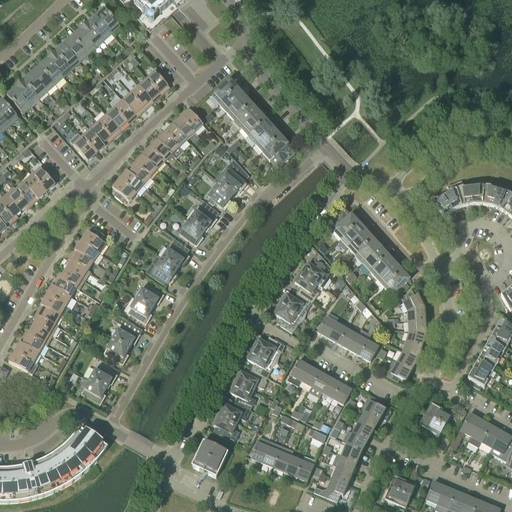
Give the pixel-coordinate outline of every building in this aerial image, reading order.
[(187,0),(118,0),(150,34),(152,32),(174,13),(187,0)] [(104,11),(95,18),(108,32),(111,36),(116,32),(120,29),(104,11)] [(95,18),(88,25),(87,26),(103,43),(111,36),(95,18)] [(87,26),(88,25),(87,25),(78,33),(79,33),(95,51),(103,43),(87,26)] [(79,33),(71,40),(87,58),(95,51),(79,33)] [(87,58),(71,40),(63,47),(79,65),(87,58)] [(63,47),(55,54),(55,55),(71,73),(79,65),(63,47)] [(115,55),(121,62),(128,56),(122,49),(115,55)] [(55,55),(55,54),(46,62),(47,62),(63,80),(71,73),(55,55)] [(47,62),(46,62),(39,69),(55,87),(63,80),(47,62)] [(55,87),(39,69),(31,76),(47,94),(55,87)] [(154,74),(146,81),(161,98),(168,91),(169,90),(166,87),(160,79),(158,78),(161,75),(158,71),(155,74),(154,74)] [(23,83),(22,83),(39,102),(47,94),(31,76),(23,83)] [(161,98),(146,81),(138,89),(153,105),(161,98)] [(219,106),(237,90),(229,82),(211,98),(219,106)] [(39,102),(22,83),(14,91),(15,91),(31,109),(39,102)] [(138,89),(130,96),(145,112),(153,105),(138,89)] [(100,90),(97,92),(103,98),(106,95),(100,90)] [(244,98),(237,90),(219,106),(226,114),(244,98)] [(15,91),(14,91),(6,98),(22,116),(31,109),(15,91)] [(130,96),(122,103),(137,120),(145,112),(130,96)] [(122,103),(117,98),(109,105),(114,110),(128,127),(137,120),(122,103)] [(251,106),(244,98),(226,114),(233,122),(251,106)] [(2,102),(0,104),(0,117),(10,128),(18,120),(2,102)] [(251,106),(233,122),(240,130),(258,114),(251,106)] [(114,110),(106,118),(120,134),(128,127),(114,110)] [(188,111),(179,119),(194,135),(203,128),(188,111)] [(258,114),(240,130),(248,138),(265,122),(258,114)] [(0,133),(2,135),(10,128),(0,117),(0,133)] [(120,134),(106,118),(97,125),(112,141),(120,134)] [(206,118),(201,122),(206,126),(210,122),(206,118)] [(194,135),(179,119),(171,126),(186,142),(194,135)] [(273,130),(265,122),(248,138),(255,146),(273,130)] [(97,125),(89,132),(104,149),(112,141),(97,125)] [(186,142),(171,126),(163,133),(179,149),(186,142)] [(280,138),(273,130),(255,146),(262,154),(280,138)] [(104,149),(89,132),(81,140),(96,156),(104,149)] [(163,133),(156,141),(171,157),(176,161),(183,154),(179,150),(179,149),(163,133)] [(96,156),(81,140),(78,136),(69,144),(88,164),(96,156)] [(288,147),(280,138),(262,154),(270,163),(270,162),(277,170),(294,155),(287,147),(288,147)] [(156,141),(148,149),(164,164),(171,157),(156,141)] [(214,153),(221,159),(225,154),(219,148),(214,153)] [(25,159),(32,153),(28,149),(22,155),(25,159)] [(164,164),(148,149),(141,157),(157,172),(164,164)] [(157,172),(141,157),(133,165),(150,180),(157,172)] [(238,162),(241,165),(247,160),(244,157),(238,162)] [(230,172),(218,185),(233,197),(237,193),(240,189),(241,190),(242,191),(245,188),(247,186),(241,182),(247,177),(234,162),(226,169),(230,172)] [(250,175),(256,169),(251,164),(245,170),(250,175)] [(126,173),(143,188),(147,191),(154,183),(150,180),(133,165),(126,173)] [(43,167),(31,178),(46,194),(55,187),(46,177),(49,174),(43,167)] [(143,188),(126,173),(119,181),(136,196),(143,188)] [(31,178),(23,185),(38,201),(46,194),(31,178)] [(136,196),(119,181),(112,190),(116,194),(114,197),(114,198),(121,204),(123,204),(125,201),(129,204),(136,196)] [(189,190),(193,185),(188,181),(184,185),(189,190)] [(482,207),(484,183),(476,182),(477,183),(476,187),(469,188),(471,207),(482,207)] [(484,183),(482,207),(492,209),(498,190),(491,188),(491,184),(492,184),(492,183),(484,183)] [(471,207),(469,188),(462,188),(461,184),(454,186),(462,209),(471,207)] [(23,185),(16,192),(15,192),(28,206),(32,203),(34,205),(38,201),(23,185)] [(233,197),(218,185),(207,198),(209,200),(215,205),(224,212),(229,208),(226,206),(233,197)] [(462,209),(454,186),(446,189),(447,189),(448,193),(442,197),(452,214),(462,209)] [(504,193),(498,190),(492,209),(501,213),(511,193),(511,191),(506,188),(506,189),(507,189),(504,193)] [(14,189),(5,197),(20,214),(28,206),(15,192),(16,192),(14,189)] [(511,193),(501,213),(509,219),(511,216),(511,193)] [(452,214),(442,197),(436,200),(433,197),(434,197),(433,196),(425,204),(426,204),(433,212),(434,211),(433,211),(434,210),(444,220),(452,214)] [(20,214),(5,197),(0,201),(0,207),(12,221),(20,214)] [(209,200),(207,203),(213,208),(215,205),(209,200)] [(0,223),(6,230),(11,226),(9,224),(12,221),(0,207),(0,223)] [(199,209),(189,222),(204,234),(211,225),(213,227),(217,222),(199,209)] [(333,233),(350,218),(343,210),(326,225),(333,233)] [(351,217),(350,218),(333,233),(341,242),(358,226),(351,217)] [(204,234),(189,222),(178,236),(196,249),(200,244),(198,242),(204,234)] [(358,226),(341,242),(348,250),(366,234),(358,226)] [(94,231),(90,236),(87,234),(81,243),(99,256),(105,247),(104,246),(107,241),(94,231)] [(366,234),(348,250),(355,258),(373,242),(366,234)] [(373,242),(355,258),(362,266),(380,250),(373,242)] [(99,256),(81,243),(74,252),(93,264),(99,256)] [(161,261),(177,272),(183,263),(186,264),(189,259),(171,247),(161,261)] [(329,252),(324,247),(319,251),(324,257),(329,252)] [(387,258),(380,250),(362,266),(369,274),(387,258)] [(93,264),(74,252),(71,257),(74,259),(71,262),(87,273),(93,264)] [(177,272),(161,261),(157,258),(145,275),(164,287),(166,285),(170,288),(174,282),(171,280),(177,272)] [(394,266),(387,258),(369,274),(377,282),(394,266)] [(71,262),(65,271),(84,283),(90,274),(87,273),(71,262)] [(333,275),(315,262),(311,267),(308,265),(307,267),(305,266),(300,274),(317,286),(323,290),(333,275)] [(394,266),(377,282),(384,290),(402,274),(394,266)] [(65,271),(59,281),(76,291),(78,293),(84,283),(65,271)] [(317,286),(300,274),(294,281),(296,282),(294,284),(301,289),(297,294),(312,305),(319,295),(314,292),(317,286)] [(409,282),(402,274),(384,290),(391,298),(409,282)] [(349,285),(355,280),(351,275),(345,281),(349,285)] [(54,283),(51,288),(70,300),(76,291),(59,281),(57,285),(54,283)] [(145,286),(136,301),(152,311),(158,302),(160,303),(164,298),(145,286)] [(51,288),(46,298),(65,309),(70,300),(51,288)] [(417,297),(415,298),(411,292),(401,301),(407,314),(424,310),(417,297)] [(511,294),(509,292),(500,298),(507,310),(505,310),(510,319),(509,320),(510,320),(511,318),(511,294)] [(312,305),(297,294),(293,300),(286,296),(285,298),(283,297),(278,305),(304,321),(306,315),(312,305)] [(46,298),(41,307),(48,311),(60,318),(64,320),(69,311),(65,309),(46,298)] [(152,311),(136,301),(127,316),(146,327),(149,321),(147,320),(152,311)] [(304,321),(278,305),(273,313),(275,314),(273,316),(280,320),(277,326),(292,336),(298,326),(299,326),(304,322),(304,321)] [(60,318),(41,307),(37,313),(40,314),(38,318),(54,328),(55,327),(60,318)] [(425,323),(424,310),(407,314),(408,324),(425,323)] [(368,311),(363,316),(366,319),(371,315),(368,311)] [(121,327),(112,341),(129,351),(134,341),(137,343),(140,337),(131,333),(134,328),(117,317),(114,323),(121,327)] [(38,318),(32,328),(52,338),(57,329),(55,327),(54,328),(38,318)] [(328,340),(336,326),(325,319),(317,334),(328,340)] [(511,326),(501,321),(495,331),(511,340),(511,326)] [(425,323),(408,324),(409,334),(426,337),(425,323)] [(346,331),(336,326),(328,340),(338,346),(346,331)] [(32,328),(27,337),(44,347),(46,348),(52,338),(32,328)] [(346,331),(338,346),(349,352),(357,337),(346,331)] [(511,340),(495,331),(490,341),(507,350),(509,346),(511,348),(511,340)] [(426,337),(409,334),(406,344),(421,350),(426,337)] [(22,339),(19,345),(38,356),(43,347),(44,347),(27,337),(25,341),(22,339)] [(357,337),(349,352),(359,358),(367,343),(357,337)] [(277,365),(279,359),(284,348),(269,339),(265,345),(258,341),(257,343),(255,342),(251,351),(277,365)] [(129,351),(112,341),(103,356),(123,367),(126,362),(123,360),(129,351)] [(490,341),(484,351),(505,363),(509,357),(504,354),(507,350),(490,341)] [(367,343),(359,358),(370,364),(378,349),(367,343)] [(421,350),(406,344),(402,354),(417,362),(421,350)] [(38,356),(19,345),(14,354),(33,365),(38,356)] [(277,365),(251,351),(246,359),(248,360),(247,362),(254,366),(251,372),(267,380),(272,370),(277,366),(277,365)] [(505,363),(484,351),(479,360),(495,370),(498,366),(502,369),(505,363)] [(9,363),(8,364),(28,375),(32,377),(37,367),(33,365),(24,360),(14,354),(9,363)] [(417,362),(402,354),(397,365),(411,373),(417,362)] [(495,370),(479,360),(473,370),(494,382),(498,376),(493,374),(495,370)] [(298,363),(290,377),(287,383),(297,389),(301,383),(309,369),(298,363)] [(397,365),(393,363),(385,377),(397,384),(399,381),(405,384),(411,373),(397,365)] [(89,382),(106,391),(111,382),(114,383),(117,378),(98,367),(89,382)] [(309,369),(301,383),(311,389),(320,375),(309,369)] [(494,382),(473,370),(467,381),(472,383),(470,387),(479,392),(481,389),(484,390),(486,386),(491,388),(494,382)] [(72,374),(67,371),(64,377),(68,380),(72,374)] [(238,375),(233,383),(253,393),(256,388),(261,391),(262,390),(263,391),(265,387),(267,384),(265,383),(267,380),(251,372),(248,378),(240,374),(239,376),(238,375)] [(311,389),(312,390),(309,395),(319,401),(322,395),(330,381),(320,375),(311,389)] [(330,381),(322,395),(332,401),(341,386),(330,381)] [(106,391),(89,382),(81,397),(100,408),(103,402),(101,401),(106,391)] [(253,393),(233,383),(229,392),(231,393),(230,395),(237,399),(234,404),(250,413),(253,407),(256,402),(250,399),(253,393)] [(351,393),(341,386),(332,401),(343,407),(351,393)] [(369,398),(367,401),(361,412),(364,414),(379,422),(385,412),(381,409),(383,406),(369,398)] [(274,401),(270,409),(274,411),(280,414),(281,410),(277,408),(279,403),(274,401)] [(221,408),(217,416),(236,427),(239,420),(245,423),(250,413),(234,404),(231,410),(224,406),(223,408),(221,408)] [(425,417),(445,428),(451,417),(431,406),(425,417)] [(466,414),(461,411),(455,422),(460,425),(466,414)] [(379,422),(364,414),(358,425),(373,433),(379,422)] [(304,415),(300,423),(306,426),(310,417),(304,415)] [(236,427),(217,416),(213,425),(214,425),(213,427),(216,429),(213,435),(234,445),(239,435),(233,432),(236,427)] [(454,452),(453,452),(456,453),(457,447),(459,448),(460,442),(464,435),(470,439),(480,422),(469,416),(460,433),(450,449),(454,452)] [(280,423),(286,426),(289,420),(283,417),(280,423)] [(445,428),(425,417),(419,427),(438,439),(445,428)] [(470,439),(471,439),(468,444),(478,450),(481,445),(490,428),(480,422),(470,439)] [(358,425),(352,435),(367,443),(373,433),(358,425)] [(490,428),(481,445),(491,451),(501,434),(490,428)] [(103,444),(91,436),(85,432),(84,433),(79,430),(74,437),(68,443),(62,449),(55,454),(48,459),(41,463),(32,466),(24,468),(16,470),(8,471),(0,470),(0,504),(3,505),(14,505),(25,503),(36,501),(47,497),(57,493),(67,487),(77,481),(85,474),(94,466),(101,458),(108,449),(102,445),(103,444)] [(311,440),(323,446),(326,438),(315,433),(311,440)] [(352,435),(348,433),(342,444),(346,446),(361,454),(367,443),(352,435)] [(491,451),(492,451),(489,456),(506,465),(509,457),(511,450),(511,449),(511,444),(510,444),(511,440),(501,434),(491,451)] [(260,439),(257,445),(251,460),(262,465),(271,444),(260,439)] [(444,453),(450,443),(445,440),(439,450),(444,453)] [(191,468),(202,474),(216,480),(228,455),(203,443),(191,468)] [(271,444),(262,465),(273,470),(282,448),(271,444)] [(346,446),(341,458),(357,465),(361,454),(346,446)] [(282,448),(273,470),(284,474),(291,459),(293,453),(282,448)] [(357,465),(341,458),(336,456),(332,467),(336,469),(352,476),(357,465)] [(295,479),(307,484),(316,463),(304,458),(302,464),(295,479)] [(22,461),(24,467),(32,465),(30,459),(22,461)] [(302,464),(291,459),(284,474),(295,479),(302,464)] [(336,469),(332,481),(347,487),(352,476),(336,469)] [(315,473),(313,477),(312,480),(318,482),(319,480),(321,476),(315,473)] [(394,479),(389,490),(410,499),(415,488),(394,479)] [(424,481),(419,479),(416,484),(422,487),(419,492),(425,494),(430,483),(424,481)] [(332,481),(327,492),(323,493),(315,490),(313,495),(337,504),(340,497),(342,499),(347,487),(332,481)] [(437,507),(444,489),(433,484),(425,502),(437,507)] [(437,507),(435,511),(447,511),(455,494),(444,489),(437,507)] [(410,499),(389,490),(384,502),(405,511),(410,499)] [(460,511),(466,499),(455,494),(447,511),(460,511)] [(460,511),(473,511),(478,503),(466,499),(460,511)] [(486,511),(489,508),(478,503),(473,511),(486,511)]
